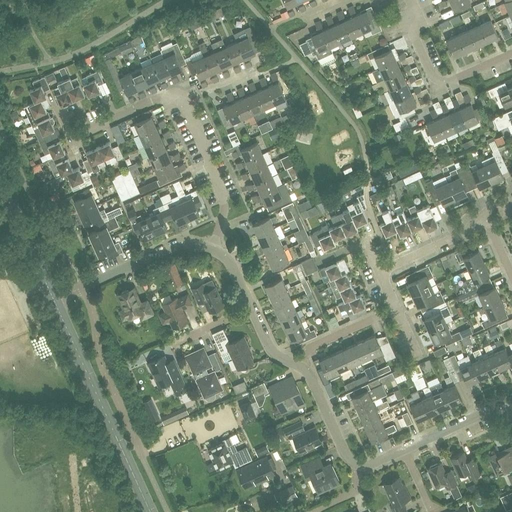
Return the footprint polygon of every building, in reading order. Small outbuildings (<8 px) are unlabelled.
[(449,0),(454,10),(471,3),(469,0),(449,0)] [(16,2),(11,4),(16,13),(21,10),(16,2)] [(484,6),(482,2),(473,6),(476,10),(484,6)] [(370,18),(367,10),(356,15),(363,32),(370,28),(373,33),(382,29),(376,16),(370,18)] [(470,10),(461,14),(463,18),(472,14),(470,10)] [(287,11),(280,14),(282,17),(283,20),(290,17),(287,11)] [(356,15),(345,20),(352,37),(363,32),(356,15)] [(452,23),(461,19),(459,15),(450,19),(452,23)] [(198,17),(188,20),(190,26),(200,23),(198,17)] [(352,37),(345,20),(334,25),(341,42),(352,37)] [(441,29),(450,25),(448,20),(439,24),(441,29)] [(490,20),(479,25),(487,41),(488,40),(494,38),(495,41),(500,38),(498,34),(497,34),(490,20)] [(317,28),(316,31),(317,32),(312,34),(313,35),(311,35),(312,37),(307,40),(313,54),(316,53),(318,58),(332,52),(330,47),(323,30),(321,27),(322,26),(320,21),(315,23),(317,28)] [(330,47),(341,42),(334,25),(323,30),(330,47)] [(487,41),(479,25),(468,30),(476,46),(477,46),(482,43),(484,46),(489,44),(488,40),(487,41)] [(233,34),(237,42),(244,57),(246,61),(249,60),(250,57),(249,55),(255,52),(254,52),(250,42),(256,40),(250,26),(233,34)] [(153,36),(151,30),(141,35),(143,40),(145,45),(150,43),(148,38),(153,36)] [(468,30),(457,35),(465,51),(466,51),(472,48),(473,51),(478,49),(477,46),(476,46),(468,30)] [(140,35),(118,45),(122,54),(133,48),(139,60),(149,55),(140,35)] [(465,51),(457,35),(446,40),(453,56),(461,53),(462,56),(467,54),(466,51),(465,51)] [(177,42),(173,44),(160,50),(171,73),(182,68),(181,65),(186,63),(177,42)] [(215,52),(209,54),(203,42),(198,44),(204,57),(211,72),(222,67),(215,52)] [(244,57),(237,42),(226,47),(233,62),(244,57)] [(390,49),(387,44),(367,53),(369,59),(375,57),(380,68),(396,60),(400,59),(400,60),(406,58),(404,52),(398,55),(396,54),(394,48),(391,49),(390,49)] [(233,62),(226,47),(215,52),(222,67),(233,62)] [(153,63),(160,78),(162,82),(165,80),(165,77),(165,76),(171,73),(160,50),(164,57),(153,63)] [(88,64),(96,61),(93,55),(85,58),(88,64)] [(211,72),(204,57),(192,62),(199,77),(211,72)] [(121,72),(118,74),(111,58),(105,61),(119,91),(124,88),(127,94),(138,88),(131,73),(123,76),(121,72)] [(380,68),(372,71),(377,82),(385,79),(401,71),(396,60),(380,68)] [(160,78),(153,63),(142,68),(149,83),(160,78)] [(80,84),(74,86),(67,72),(64,66),(59,69),(61,74),(64,80),(73,100),(85,95),(80,84)] [(149,83),(142,68),(131,73),(138,88),(149,83)] [(98,70),(86,75),(81,78),(89,95),(100,90),(98,84),(104,82),(98,70)] [(406,82),(401,71),(385,79),(390,90),(406,82)] [(50,88),(45,76),(32,82),(35,88),(29,90),(35,102),(46,97),(47,97),(44,91),(50,88)] [(61,90),(57,92),(55,88),(51,90),(57,104),(60,103),(61,105),(73,100),(64,80),(58,83),(61,90)] [(406,82),(390,90),(384,92),(389,103),(411,93),(406,82)] [(278,83),(267,88),(274,104),(285,99),(278,83)] [(511,86),(504,90),(501,84),(488,90),(491,97),(495,94),(498,100),(501,98),(505,105),(511,102),(511,86)] [(267,88),(256,93),(263,109),(274,104),(267,88)] [(238,122),(237,120),(241,119),(233,102),(232,99),(233,98),(231,92),(226,95),(228,100),(227,103),(228,105),(222,107),(228,119),(222,122),(224,126),(231,123),(232,125),(233,126),(236,125),(237,124),(238,122)] [(256,93),(245,98),(252,114),(263,109),(256,93)] [(416,105),(411,93),(389,103),(395,117),(398,116),(400,120),(392,124),(396,131),(398,130),(399,132),(409,127),(405,116),(415,111),(413,106),(416,105)] [(46,97),(35,102),(29,104),(32,110),(26,113),(31,125),(44,119),(41,113),(47,111),(45,108),(50,106),(46,97)] [(252,114),(245,98),(233,102),(241,119),(252,114)] [(460,108),(467,125),(478,120),(473,109),(471,103),(468,104),(460,108)] [(460,108),(449,114),(456,130),(467,125),(460,108)] [(148,111),(135,117),(138,122),(151,116),(148,111)] [(507,126),(511,123),(511,115),(508,117),(506,112),(493,118),(496,124),(499,130),(507,126)] [(290,120),(287,113),(281,116),(285,123),(290,120)] [(449,114),(437,119),(445,135),(456,130),(449,114)] [(156,128),(151,116),(138,122),(134,124),(139,135),(156,128)] [(49,117),(44,119),(31,125),(34,131),(40,143),(52,137),(49,131),(55,129),(52,124),(54,123),(54,121),(52,117),(50,118),(49,117)] [(445,135),(437,119),(426,124),(434,140),(445,135)] [(268,120),(258,125),(262,133),(272,128),(268,120)] [(118,124),(110,127),(118,144),(125,141),(118,124)] [(160,138),(156,128),(139,135),(144,146),(160,138)] [(54,143),(52,137),(40,143),(45,155),(51,152),(53,158),(60,155),(65,152),(60,140),(54,143)] [(160,138),(144,146),(149,157),(165,149),(160,138)] [(109,142),(97,147),(102,159),(103,158),(108,156),(111,162),(123,156),(118,145),(112,148),(109,142)] [(256,142),(240,150),(245,161),(261,153),(256,142)] [(102,159),(97,147),(86,152),(88,158),(83,161),(87,170),(88,172),(100,166),(101,167),(106,165),(103,158),(102,159)] [(165,149),(149,157),(154,168),(170,160),(165,149)] [(492,152),(493,155),(482,161),(484,165),(491,182),(503,176),(498,165),(505,162),(499,149),(492,152)] [(266,164),(261,153),(245,161),(250,172),(266,164)] [(60,155),(53,158),(48,160),(53,172),(59,169),(61,175),(67,172),(73,170),(68,158),(62,160),(60,155)] [(285,169),(293,165),(289,155),(288,156),(281,159),(285,169)] [(179,170),(179,171),(185,169),(182,164),(177,166),(175,165),(173,166),(170,160),(154,168),(159,179),(162,178),(164,183),(172,180),(170,174),(179,170)] [(243,166),(241,161),(235,163),(238,169),(243,166)] [(399,175),(420,169),(418,162),(397,169),(399,175)] [(491,182),(484,165),(472,170),(469,162),(462,166),(468,179),(474,176),(479,187),(491,182)] [(40,164),(32,168),(35,175),(43,171),(40,164)] [(271,175),(266,164),(250,172),(255,183),(271,175)] [(450,171),(453,179),(448,182),(455,198),(467,193),(462,182),(468,179),(462,166),(450,171)] [(73,170),(67,172),(72,184),(78,181),(81,187),(92,182),(88,172),(87,170),(81,173),(79,167),(73,170)] [(124,179),(131,176),(129,170),(122,173),(124,179)] [(393,176),(390,170),(382,173),(385,179),(393,176)] [(94,186),(100,183),(97,175),(91,177),(94,186)] [(114,184),(120,181),(118,175),(111,178),(114,184)] [(252,184),(251,184),(251,183),(245,186),(248,191),(253,189),(256,189),(257,188),(260,194),(276,186),(271,175),(255,183),(252,184)] [(134,181),(131,176),(124,179),(127,184),(134,181)] [(402,178),(395,181),(398,187),(404,184),(402,178)] [(439,180),(434,182),(432,179),(426,182),(432,195),(438,193),(443,204),(455,198),(448,182),(441,185),(439,180)] [(123,186),(120,181),(114,184),(116,189),(123,186)] [(136,187),(134,181),(127,184),(129,190),(136,187)] [(150,182),(144,185),(147,192),(152,189),(150,182)] [(288,195),(283,183),(276,186),(260,194),(265,205),(278,199),(280,205),(287,201),(285,196),(288,195)] [(380,191),(383,197),(395,192),(391,185),(380,191)] [(94,198),(98,196),(94,186),(80,192),(82,198),(75,201),(80,212),(96,205),(94,198)] [(123,186),(116,189),(119,195),(125,192),(123,186)] [(139,192),(136,187),(129,190),(131,195),(139,192)] [(201,204),(195,190),(179,197),(181,202),(180,202),(188,219),(199,214),(196,206),(201,204)] [(383,197),(380,191),(370,195),(373,202),(383,197)] [(128,197),(125,192),(119,195),(121,200),(128,197)] [(350,213),(355,226),(367,220),(362,209),(366,207),(364,203),(363,198),(363,193),(356,196),(358,200),(352,203),(353,205),(347,208),(348,209),(350,213)] [(341,202),(338,197),(330,201),(333,206),(341,202)] [(174,205),(172,200),(162,205),(168,219),(173,216),(177,224),(188,219),(180,202),(174,205)] [(300,210),(311,206),(309,200),(298,204),(300,210)] [(328,205),(326,200),(318,204),(322,213),(326,212),(324,207),(328,205)] [(298,216),(297,214),(292,202),(281,207),(283,212),(289,210),(292,216),(294,218),(298,216)] [(92,219),(94,225),(108,218),(104,209),(99,211),(96,205),(80,212),(85,223),(92,219)] [(168,219),(162,205),(152,209),(154,214),(148,217),(155,232),(156,233),(166,229),(163,221),(168,219)] [(421,218),(417,210),(414,205),(408,207),(412,216),(406,218),(412,230),(423,225),(421,218)] [(421,218),(423,225),(426,230),(438,225),(435,219),(441,217),(436,205),(430,207),(429,205),(417,210),(421,218)] [(344,232),(345,235),(357,229),(355,226),(350,213),(348,209),(342,212),(343,214),(337,217),(340,223),(344,232)] [(395,224),(393,218),(388,209),(382,212),(386,220),(380,223),(385,235),(398,230),(395,224)] [(397,212),(398,215),(393,218),(395,224),(398,230),(400,235),(412,230),(406,218),(402,210),(397,212)] [(133,211),(127,213),(136,233),(142,231),(145,238),(156,233),(155,232),(148,217),(142,219),(140,215),(136,217),(133,211)] [(330,232),(333,240),(345,235),(344,232),(340,223),(337,217),(336,215),(330,217),(334,225),(328,228),(330,231),(330,232)] [(90,233),(95,244),(111,237),(108,230),(119,225),(115,216),(108,218),(94,225),(97,230),(90,233)] [(257,235),(273,227),(268,216),(252,224),(257,235)] [(304,227),(298,216),(294,218),(299,229),(304,227)] [(278,239),(273,227),(257,235),(262,246),(278,239)] [(304,227),(299,229),(304,240),(308,238),(304,227)] [(324,234),(321,228),(309,234),(315,246),(321,243),(323,249),(335,243),(333,240),(330,232),(330,231),(324,234)] [(114,243),(111,237),(95,244),(100,256),(107,252),(109,257),(123,251),(118,241),(114,243)] [(316,255),(308,238),(304,240),(311,257),(316,255)] [(282,246),(278,239),(262,246),(267,257),(288,247),(286,243),(282,246)] [(288,247),(267,257),(272,268),(288,261),(284,250),(289,248),(288,247)] [(470,253),(468,247),(455,253),(459,263),(464,261),(468,269),(483,262),(478,250),(470,253)] [(312,256),(300,262),(303,268),(315,262),(312,256)] [(343,258),(335,262),(319,270),(322,276),(327,273),(330,279),(341,273),(345,272),(349,270),(343,258)] [(315,262),(303,268),(306,275),(318,269),(315,262)] [(485,284),(482,278),(489,274),(483,262),(468,269),(472,277),(464,281),(462,287),(465,293),(471,290),(482,285),(485,284)] [(175,263),(169,265),(176,286),(183,283),(175,263)] [(408,283),(413,294),(430,286),(427,279),(433,277),(431,273),(428,265),(417,270),(420,277),(408,283)] [(300,268),(296,271),(299,279),(300,282),(305,280),(300,268)] [(341,273),(330,279),(328,280),(331,286),(333,292),(350,284),(345,272),(341,273)] [(289,282),(284,284),(281,277),(264,285),(269,296),(286,288),(291,286),(289,282)] [(212,280),(203,284),(203,283),(191,288),(198,303),(204,300),(209,311),(223,305),(227,303),(228,301),(226,297),(224,296),(220,298),(212,280)] [(310,291),(305,280),(300,282),(304,290),(306,293),(310,291)] [(350,284),(333,292),(336,298),(342,295),(344,301),(356,296),(350,284)] [(479,294),(484,306),(500,299),(495,287),(485,291),(482,285),(471,290),(465,293),(457,296),(460,303),(479,294)] [(291,286),(286,288),(269,296),(274,307),(291,299),(286,288),(291,286)] [(430,286),(413,294),(418,305),(430,299),(433,307),(445,302),(441,294),(435,297),(430,286)] [(118,295),(124,308),(118,311),(123,321),(129,318),(141,312),(143,317),(152,313),(147,301),(141,304),(133,288),(118,295)] [(310,291),(306,293),(309,301),(310,303),(315,301),(310,291)] [(344,301),(342,302),(337,304),(340,310),(345,308),(350,320),(367,312),(364,306),(365,306),(360,294),(356,296),(344,301)] [(182,309),(192,304),(187,295),(177,299),(177,298),(162,304),(166,312),(159,314),(163,323),(169,320),(173,328),(187,322),(182,309)] [(296,310),(291,299),(274,307),(279,318),(296,310)] [(500,299),(484,306),(478,309),(481,314),(487,311),(489,317),(481,321),(484,328),(499,321),(496,315),(505,310),(500,299)] [(315,301),(310,303),(316,315),(321,313),(315,301)] [(435,314),(425,318),(424,319),(429,331),(446,323),(443,317),(451,314),(445,301),(445,302),(433,307),(432,307),(435,314)] [(299,317),(296,310),(279,318),(284,329),(301,321),(305,319),(303,315),(299,317)] [(305,319),(301,321),(284,329),(289,340),(303,334),(306,340),(316,335),(313,328),(310,330),(308,326),(304,328),(301,322),(305,320),(305,319)] [(446,323),(429,331),(435,342),(446,337),(449,344),(462,338),(459,331),(451,335),(446,323)] [(375,334),(364,339),(371,356),(376,353),(378,357),(383,355),(386,360),(395,356),(389,342),(380,346),(376,337),(375,334)] [(468,335),(461,339),(464,345),(471,342),(468,335)] [(230,343),(227,337),(215,342),(224,361),(232,357),(236,364),(237,369),(240,368),(241,370),(242,371),(245,371),(246,369),(246,367),(246,366),(248,365),(248,364),(253,362),(247,348),(249,348),(244,337),(230,343)] [(364,339),(353,344),(360,361),(371,356),(364,339)] [(499,350),(494,352),(501,368),(511,363),(508,354),(505,347),(504,347),(500,339),(495,341),(499,350)] [(483,344),(484,346),(488,355),(482,357),(490,373),(491,373),(492,376),(497,373),(496,371),(501,368),(494,352),(489,341),(483,344)] [(360,361),(353,344),(342,349),(349,366),(360,361)] [(435,356),(446,351),(444,346),(433,351),(435,356)] [(215,392),(222,389),(214,371),(220,369),(213,353),(207,356),(204,347),(185,355),(204,397),(205,397),(206,399),(207,400),(208,400),(210,401),(213,400),(214,399),(215,397),(215,396),(215,395),(215,392)] [(349,366),(342,349),(331,354),(338,371),(349,366)] [(477,360),(471,363),(478,378),(490,373),(482,357),(478,349),(473,351),(477,360)] [(322,366),(316,369),(322,383),(340,375),(338,371),(331,354),(319,359),(322,366)] [(457,360),(454,355),(449,357),(454,368),(459,365),(467,384),(478,378),(471,363),(468,355),(457,360)] [(167,362),(164,356),(149,363),(159,386),(171,381),(176,394),(186,389),(173,359),(167,362)] [(454,368),(449,357),(443,359),(448,370),(454,368)] [(423,375),(418,363),(413,366),(418,377),(423,375)] [(391,370),(389,365),(377,370),(380,375),(391,370)] [(402,367),(392,372),(394,377),(405,373),(402,367)] [(377,370),(366,375),(369,380),(380,375),(377,370)] [(378,378),(367,383),(344,394),(346,399),(351,397),(356,408),(372,400),(381,397),(386,394),(382,384),(395,378),(394,377),(392,372),(378,378)] [(369,380),(366,375),(355,380),(357,385),(369,380)] [(450,376),(449,376),(445,378),(449,387),(443,389),(451,405),(462,400),(450,376)] [(357,385),(355,380),(344,385),(346,390),(357,385)] [(244,381),(233,386),(236,393),(247,389),(244,381)] [(263,382),(251,388),(255,397),(267,391),(263,382)] [(305,405),(301,397),(294,382),(283,388),(280,382),(270,386),(279,407),(282,413),(286,411),(294,407),(295,409),(305,405)] [(440,383),(429,388),(439,410),(451,405),(443,389),(440,383)] [(427,397),(421,399),(428,415),(439,410),(429,388),(428,385),(423,388),(427,397)] [(399,389),(394,391),(398,400),(403,398),(399,389)] [(428,415),(421,399),(417,390),(412,393),(416,402),(410,404),(417,420),(428,415)] [(372,400),(356,408),(361,419),(377,412),(389,406),(387,401),(375,406),(372,400)] [(239,405),(245,420),(256,416),(250,401),(239,405)] [(186,406),(161,417),(164,425),(189,414),(186,406)] [(156,410),(148,414),(151,422),(159,418),(156,410)] [(380,417),(377,412),(361,419),(366,430),(382,422),(391,419),(389,413),(380,417)] [(412,423),(407,412),(402,414),(406,425),(412,423)] [(321,442),(314,426),(305,431),(300,420),(283,428),(286,434),(291,432),(300,451),(321,442)] [(382,422),(366,430),(371,441),(396,430),(394,425),(385,428),(382,422)] [(271,430),(275,438),(284,434),(280,425),(271,430)] [(233,443),(229,436),(222,439),(224,442),(209,449),(217,468),(233,461),(235,467),(252,459),(246,447),(238,451),(234,443),(233,443)] [(266,445),(258,449),(260,455),(269,451),(266,445)] [(495,445),(498,453),(489,457),(496,472),(503,469),(509,471),(511,469),(511,475),(508,477),(511,485),(511,446),(500,452),(497,445),(495,445)] [(480,473),(473,457),(467,459),(464,451),(450,457),(458,475),(467,471),(470,478),(480,473)] [(267,456),(243,467),(237,470),(245,489),(275,475),(267,456)] [(307,480),(311,478),(317,492),(339,482),(331,463),(323,466),(319,458),(301,466),(307,480)] [(457,483),(451,470),(445,473),(440,462),(428,468),(436,486),(444,482),(447,488),(457,483)] [(287,469),(290,475),(298,472),(295,465),(287,469)] [(405,489),(404,489),(399,477),(384,483),(393,504),(390,506),(392,511),(404,511),(406,511),(402,501),(409,498),(405,489)] [(278,500),(282,499),(284,503),(297,497),(292,486),(274,494),(277,500),(278,499),(278,500)] [(511,507),(511,491),(500,497),(506,510),(511,507)]
